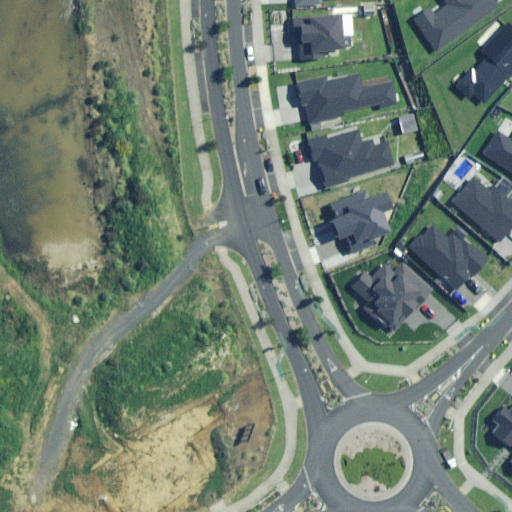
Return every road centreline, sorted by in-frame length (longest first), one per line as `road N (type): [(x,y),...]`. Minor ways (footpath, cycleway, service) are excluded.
road 1 (secondary): [(324,435),(245,230)]
road 2 (secondary): [(238,208),(215,108),(207,0)]
road 3 (secondary): [(273,221),(308,318),(359,406)]
road 4 (secondary): [(233,0),(239,79),(267,198)]
road 5 (unknown): [(0,310),(179,242)]
road 6 (residential): [(411,418),(511,314)]
